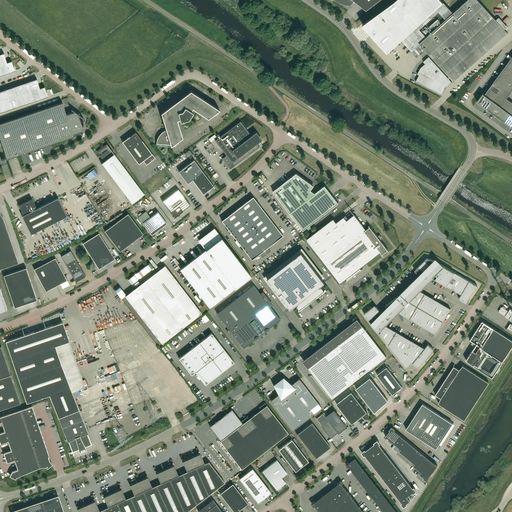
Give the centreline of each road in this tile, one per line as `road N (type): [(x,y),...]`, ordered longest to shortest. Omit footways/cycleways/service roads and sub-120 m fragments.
road 1 (tertiary): [(0,499),(156,440),(234,394),(375,285),(425,227)]
road 2 (unclassified): [(0,328),(152,248),(259,164),(282,133)]
road 3 (unclassified): [(281,499),(395,412),(496,275)]
road 4 (tertiary): [(472,151),(466,132),(385,82),(348,33),(306,0)]
road 5 (unclassified): [(114,124),(188,71),(282,133)]
road 6 (unknown): [(349,304),(304,250),(265,273),(306,339)]
road 7 (unclassified): [(425,227),(282,133)]
road 8 (unclassified): [(0,33),(114,124)]
road 9 (unclassified): [(0,189),(114,124)]
